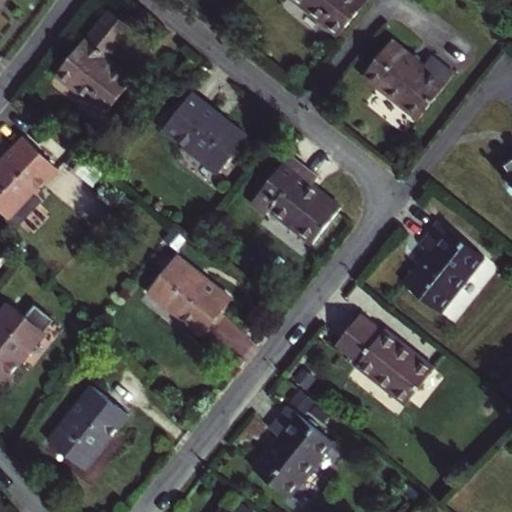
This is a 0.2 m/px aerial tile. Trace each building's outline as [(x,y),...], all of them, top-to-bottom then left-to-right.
[(365,0),(292,0),(336,35),(365,0)] [(86,40),(58,75),(107,115),(136,80),(110,60),(134,30),(110,11),(87,41),(86,40)] [(420,120),(456,75),(434,57),(425,68),(393,42),(365,76),(420,120)] [(191,98),(164,133),(219,176),(246,140),(191,98)] [(57,162),(21,132),(0,158),(0,206),(21,223),(43,196),(35,189),(57,162)] [(291,156),(253,205),(266,216),(269,212),(313,247),(341,211),(313,189),(320,180),(291,156)] [(511,161),(503,168),(511,181),(511,161)] [(429,245),(403,279),(438,307),(481,252),(435,216),(419,237),(429,245)] [(232,301),(177,257),(149,293),(204,336),(232,301)] [(9,304),(0,314),(0,387),(44,332),(9,304)] [(366,313),(339,345),(363,363),(361,365),(409,404),(438,369),(390,329),(388,331),(366,313)] [(94,387),(51,442),(86,471),(130,416),(94,387)] [(291,405),(273,428),(283,437),(257,469),(293,497),(337,442),(291,405)]
